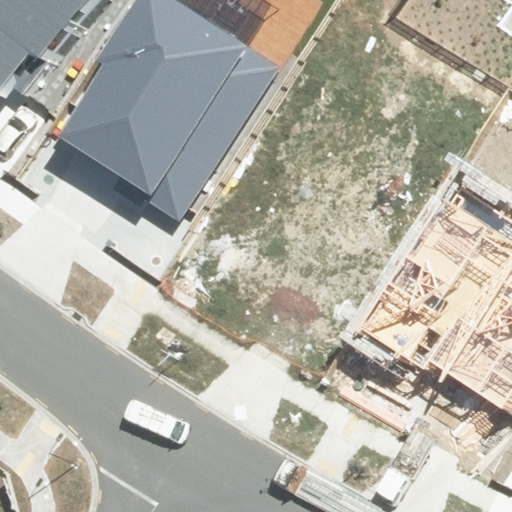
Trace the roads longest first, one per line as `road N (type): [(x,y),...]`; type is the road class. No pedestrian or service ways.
road 1 (tertiary): [(0,314),(188,454)]
road 2 (tertiary): [(188,454),(300,511)]
